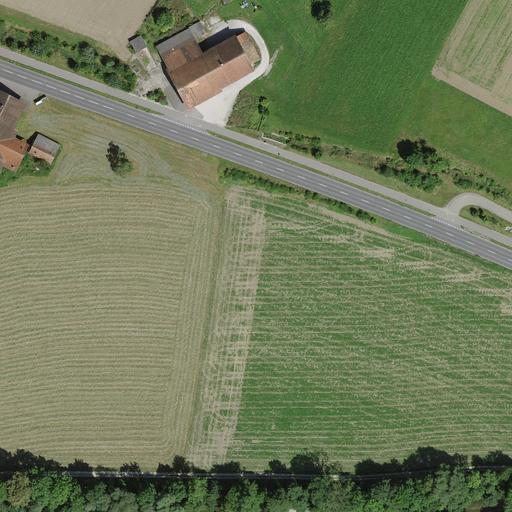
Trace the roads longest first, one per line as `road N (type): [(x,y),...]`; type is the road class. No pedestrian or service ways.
road 1 (secondary): [(0,66),(511,260)]
road 2 (track): [(511,472),(362,481),(0,478)]
